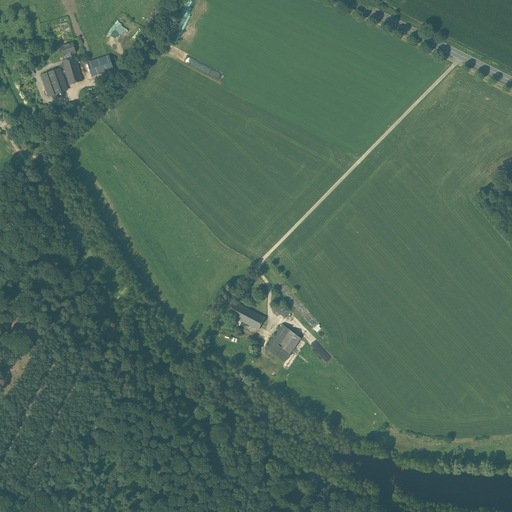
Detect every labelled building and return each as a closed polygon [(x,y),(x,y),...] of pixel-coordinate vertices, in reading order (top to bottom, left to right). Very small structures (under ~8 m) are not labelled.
[(126,46),(130,48),(135,40),(131,38),(126,46)] [(73,43),(61,46),(63,55),(65,60),(73,57),(72,53),(75,52),(73,43)] [(32,47),(26,49),(27,51),(24,52),(26,56),(29,55),(29,54),(34,53),(32,47)] [(109,56),(87,63),(92,76),(113,69),(109,56)] [(65,60),(62,60),(69,85),(82,81),(75,57),(73,57),(65,60)] [(58,69),(46,73),(54,95),(58,94),(66,91),(58,69)] [(54,95),(46,73),(41,75),(49,97),(52,96),(54,95)] [(4,120),(8,125),(11,123),(13,122),(9,117),(4,120)] [(287,308),(278,299),(272,306),(280,314),(281,313),(287,308)] [(245,307),(234,301),(227,313),(238,319),(245,307)] [(265,318),(245,307),(238,319),(239,320),(242,321),(258,330),(265,318)] [(287,308),(281,313),(285,317),(291,311),(288,308),(287,308)] [(283,325),(266,348),(274,354),(280,346),(278,345),(289,329),(283,325)] [(289,329),(278,345),(280,346),(290,354),(301,338),(289,329)] [(290,354),(280,346),(274,354),(285,361),(290,354)]
